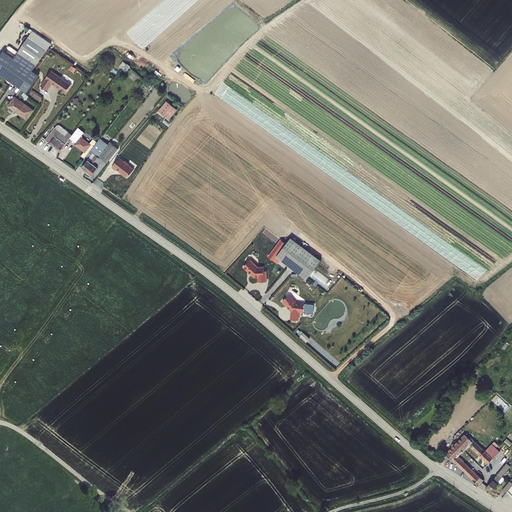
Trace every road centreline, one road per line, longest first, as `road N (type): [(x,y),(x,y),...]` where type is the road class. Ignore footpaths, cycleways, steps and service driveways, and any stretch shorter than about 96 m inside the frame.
road 1 (residential): [(437,469),(224,286),(0,127)]
road 2 (track): [(330,377),(393,319),(309,242)]
road 3 (track): [(0,422),(127,511)]
